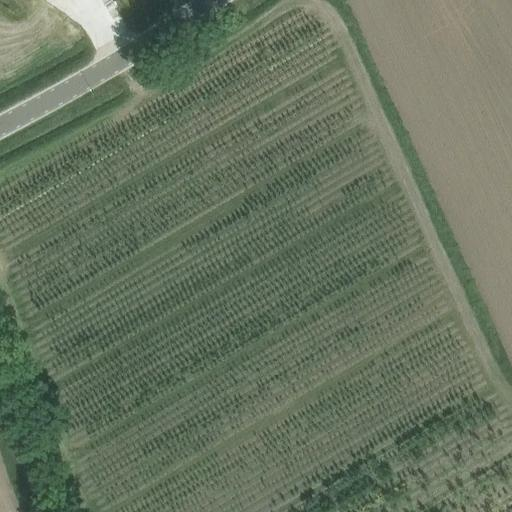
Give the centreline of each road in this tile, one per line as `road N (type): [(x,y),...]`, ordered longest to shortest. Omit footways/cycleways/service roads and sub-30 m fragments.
road 1 (unclassified): [(0,126),(212,0)]
road 2 (tertiary): [(46,511),(0,378)]
